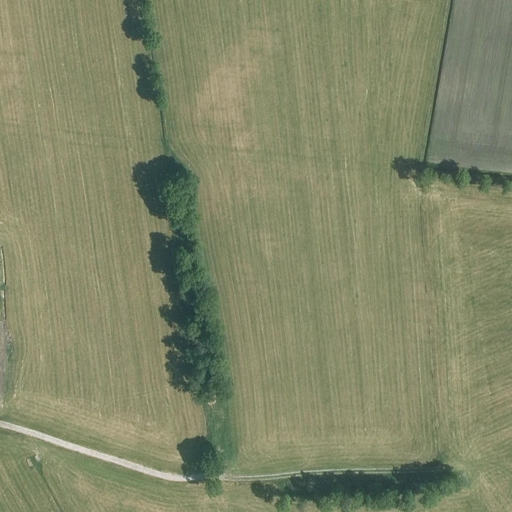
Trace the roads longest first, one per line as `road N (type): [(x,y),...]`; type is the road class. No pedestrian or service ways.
road 1 (track): [(0,427),(166,477),(207,477),(218,463),(207,391)]
road 2 (track): [(211,475),(456,466)]
